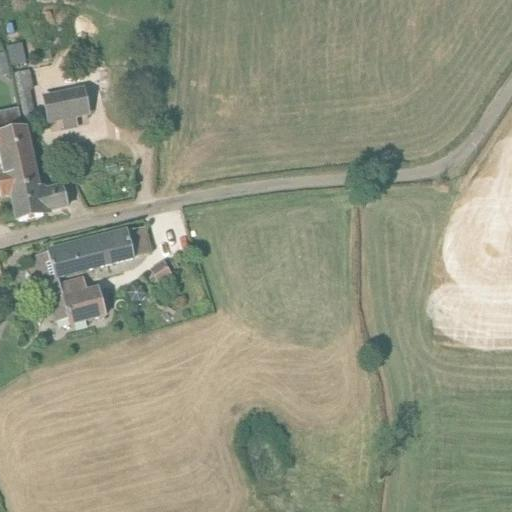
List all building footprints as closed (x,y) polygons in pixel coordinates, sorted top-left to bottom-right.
[(25,64),(21,44),(7,48),(11,67),(25,64)] [(52,60),(50,51),(40,52),(40,51),(32,52),(34,62),(42,61),(52,60)] [(10,76),(7,65),(0,66),(0,69),(2,78),(10,76)] [(29,92),(33,91),(29,72),(12,75),(23,127),(36,124),(29,92)] [(90,118),(84,88),(41,97),(47,126),(61,124),(63,133),(78,131),(76,120),(90,118)] [(40,188),(29,138),(27,128),(0,134),(0,163),(3,177),(0,177),(0,197),(11,195),(40,189),(40,188)] [(67,208),(62,187),(45,191),(44,187),(40,188),(40,189),(11,195),(18,224),(43,219),(42,214),(67,208)] [(134,263),(132,257),(149,253),(144,230),(113,237),(98,241),(104,268),(106,270),(134,263)] [(58,282),(106,270),(104,268),(98,241),(47,254),(48,255),(34,259),(39,278),(43,290),(59,285),(58,282)] [(170,274),(178,270),(173,260),(151,273),(158,286),(172,279),(170,274)] [(98,291),(87,294),(83,280),(59,286),(59,285),(43,290),(47,306),(49,305),(54,325),(68,322),(69,327),(105,318),(98,291)] [(130,302),(140,303),(145,297),(141,288),(132,287),(127,295),(130,302)]
